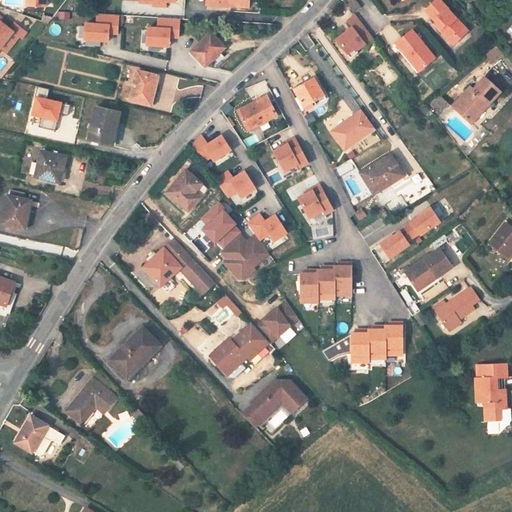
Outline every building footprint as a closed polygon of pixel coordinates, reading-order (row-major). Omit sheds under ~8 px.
[(356,0),(354,0),(348,5),(354,12),(361,6),(356,0)] [(459,40),(469,31),(464,26),(460,29),(454,23),(458,20),(452,13),(450,15),(446,11),(448,9),(439,0),(438,0),(426,11),(437,23),(436,25),(450,39),(453,37),(456,37),(459,40)] [(71,11),(60,11),(54,18),(71,19),(71,11)] [(95,24),(87,23),(86,23),(85,40),(87,40),(95,41),(109,42),(110,34),(119,35),(120,14),(98,13),(97,24),(95,24)] [(374,37),(356,15),(348,21),(353,28),(338,40),(348,54),(355,48),(357,51),(357,50),(374,37)] [(180,18),(160,17),(160,28),(149,27),(147,44),(169,46),(170,38),(179,39),(180,18)] [(11,29),(0,20),(0,50),(14,32),(23,39),(28,33),(15,23),(11,29)] [(58,35),(62,27),(54,23),(50,31),(58,35)] [(413,31),(397,44),(408,58),(420,72),(436,59),(413,31)] [(226,47),(211,32),(191,51),(206,66),(226,47)] [(485,55),(493,64),(504,54),(497,45),(485,55)] [(355,48),(348,54),(352,58),(359,52),(357,50),(357,51),(355,48)] [(420,72),(408,58),(406,59),(418,74),(420,72)] [(155,91),(158,76),(137,72),(131,100),(153,106),(157,91),(155,91)] [(324,96),(314,78),(295,90),(307,110),(316,105),(314,102),(324,96)] [(486,103),(489,106),(501,92),(485,78),(474,90),(470,87),(452,107),(468,122),(486,103)] [(51,89),(39,86),(37,95),(39,96),(35,113),(43,114),(41,125),(57,128),(61,111),(69,113),(71,104),(49,98),(51,89)] [(176,90),(176,98),(200,97),(200,90),(176,90)] [(277,116),(267,96),(239,111),(249,131),(277,116)] [(440,113),(450,104),(442,96),(432,105),(440,113)] [(413,111),(407,103),(404,105),(410,113),(413,111)] [(472,125),(489,106),(486,103),(468,122),(472,125)] [(229,104),(223,109),(227,113),(232,108),(229,104)] [(114,143),(120,113),(98,107),(95,119),(90,138),(95,139),(114,143)] [(375,129),(362,110),(355,115),(357,117),(340,129),(339,127),(332,132),(345,150),(375,129)] [(355,115),(339,127),(340,129),(357,117),(355,115)] [(232,150),(223,136),(209,145),(201,134),(192,145),(195,149),(193,150),(203,163),(212,157),(215,161),(232,150)] [(280,146),(281,148),(289,144),(289,145),(297,141),(295,138),(280,146)] [(273,160),(286,180),(303,171),(301,167),(309,163),(297,141),(289,145),(289,144),(281,148),(274,151),(278,158),(273,160)] [(61,182),(66,157),(42,151),(37,176),(61,182)] [(405,175),(392,153),(361,172),(375,194),(405,175)] [(178,184),(188,172),(185,170),(176,182),(178,184)] [(229,171),(216,181),(228,197),(238,190),(242,197),(256,188),(246,171),(234,178),(229,171)] [(209,189),(188,172),(178,184),(176,182),(167,192),(190,212),(209,189)] [(305,193),(306,195),(314,191),(314,192),(322,188),(320,185),(305,193)] [(298,207),(311,227),(328,218),(326,214),(334,210),(322,188),(314,192),(314,191),(306,195),(299,198),(303,205),(298,207)] [(29,211),(33,212),(35,201),(25,199),(26,193),(12,190),(11,195),(9,195),(3,224),(25,229),(29,211)] [(237,192),(229,198),(234,204),(242,198),(237,192)] [(412,222),(406,226),(407,227),(414,237),(420,233),(420,234),(440,220),(430,206),(418,215),(419,216),(412,221),(412,222)] [(366,216),(362,210),(357,214),(361,220),(366,216)] [(29,229),(33,212),(29,211),(25,229),(29,229)] [(143,217),(153,227),(159,221),(150,211),(143,217)] [(261,214),(248,223),(256,234),(260,240),(269,233),(274,241),(287,232),(276,215),(266,221),(261,214)] [(511,251),(511,228),(505,222),(488,243),(500,252),(511,251)] [(392,234),(380,243),(389,257),(409,243),(408,243),(415,238),(414,237),(407,227),(401,231),(400,230),(393,235),(392,234)] [(238,279),(244,279),(254,270),(251,266),(268,251),(260,240),(256,234),(247,242),(240,234),(220,251),(228,259),(224,262),(238,279)] [(174,238),(143,266),(157,282),(165,274),(168,278),(179,267),(202,293),(214,282),(174,238)] [(405,271),(415,286),(434,273),(436,277),(452,266),(439,247),(405,271)] [(291,263),(289,259),(279,266),(278,264),(267,272),(271,277),(291,263)] [(335,267),(335,296),(352,296),(352,263),(343,263),(343,267),(338,267),(335,267)] [(318,270),(318,299),(335,299),(335,296),(335,267),(326,267),(326,270),(322,270),(318,270)] [(301,303),(318,303),(318,299),(318,270),(309,270),(309,274),(305,274),(301,274),(301,303)] [(415,286),(417,289),(436,277),(434,273),(415,286)] [(165,274),(157,282),(160,285),(168,278),(165,274)] [(8,313),(15,293),(13,292),(16,282),(0,276),(0,314),(7,317),(8,313)] [(438,293),(447,288),(444,282),(435,288),(438,293)] [(460,322),(460,320),(458,319),(474,308),(471,304),(479,298),(471,286),(447,303),(448,305),(437,313),(442,320),(448,329),(449,330),(450,329),(460,322)] [(17,294),(15,293),(8,313),(11,314),(17,294)] [(226,294),(217,302),(222,308),(227,304),(235,312),(236,311),(232,307),(235,304),(226,294)] [(288,302),(265,320),(257,327),(271,343),(288,329),(298,320),(299,319),(288,302)] [(253,323),(246,329),(233,340),(231,338),(211,356),(227,373),(246,355),(253,362),(259,362),(273,349),(270,347),(273,345),(271,343),(257,327),(253,323)] [(389,327),(386,327),(386,329),(386,356),(403,356),(403,329),(403,323),(393,323),(393,327),(389,327)] [(197,324),(184,336),(196,348),(209,335),(197,324)] [(145,329),(143,327),(141,329),(109,360),(130,381),(155,356),(153,354),(161,346),(145,329)] [(372,330),(369,330),(369,359),(386,360),(386,356),(386,327),(377,327),(377,331),(372,330)] [(369,363),(369,330),(360,330),(360,334),(356,334),(352,334),(321,351),(328,362),(338,355),(348,354),(352,354),(352,363),(369,363)] [(211,356),(209,357),(227,378),(236,378),(253,362),(246,355),(227,373),(211,356)] [(505,377),(504,364),(480,366),(481,378),(473,379),(475,404),(483,403),(484,422),(498,421),(498,410),(505,410),(503,393),(495,394),(493,378),(505,377)] [(94,378),(109,391),(114,385),(98,372),(94,378)] [(92,410),(93,411),(95,409),(98,405),(107,412),(118,397),(109,391),(95,379),(94,378),(87,387),(68,411),(82,423),(87,417),(92,410)] [(253,405),(242,415),(255,428),(266,418),(262,414),(272,405),(279,405),(282,403),(292,414),(307,399),(290,381),(275,381),(251,403),(253,405)] [(262,414),(266,418),(279,405),(272,405),(262,414)] [(138,409),(133,414),(143,425),(149,420),(138,409)] [(66,436),(31,416),(16,443),(33,453),(33,452),(40,456),(44,455),(52,442),(55,440),(62,444),(66,436)] [(188,463),(178,453),(171,460),(181,470),(188,463)]
